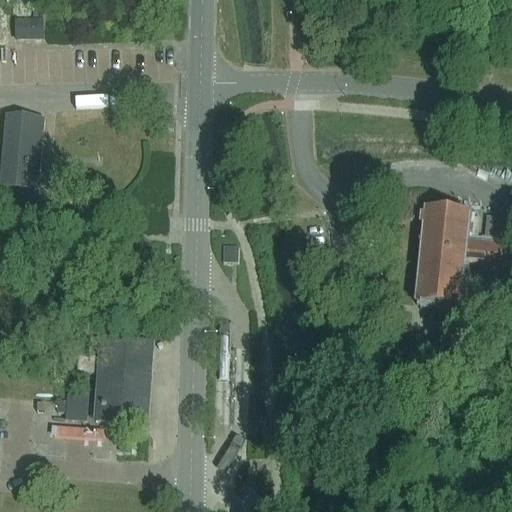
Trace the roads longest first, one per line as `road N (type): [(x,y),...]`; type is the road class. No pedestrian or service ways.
road 1 (unclassified): [(189,511),(199,84)]
road 2 (unclassified): [(199,84),(328,83),(511,101)]
